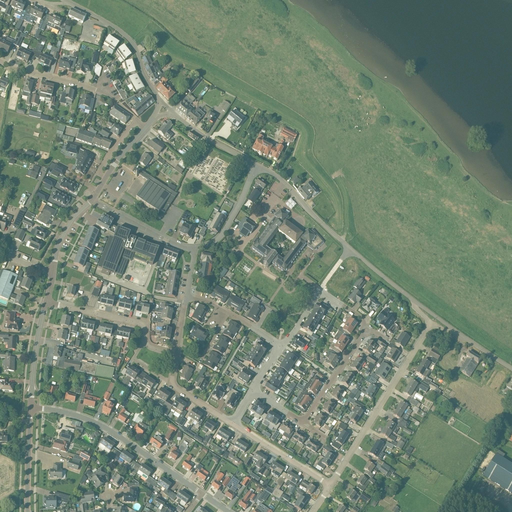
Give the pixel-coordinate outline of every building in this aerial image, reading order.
[(0,0),(0,7),(2,8),(2,9),(5,11),(6,10),(10,1),(8,0),(0,0)] [(17,10),(20,2),(14,0),(11,7),(17,10)] [(22,13),(26,5),(20,2),(17,10),(15,14),(20,17),(22,13)] [(33,22),(38,10),(33,8),(30,15),(26,14),(25,15),(23,20),(26,21),(27,19),(33,22)] [(68,17),(69,17),(83,23),(86,16),(71,9),(68,17)] [(44,13),(38,10),(33,22),(36,23),(37,22),(39,24),(44,13)] [(52,29),(57,18),(51,16),(47,27),(52,29)] [(57,18),(52,29),(58,32),(60,28),(62,29),(65,22),(62,21),(57,18)] [(103,45),(108,49),(115,39),(109,36),(103,45)] [(7,39),(7,38),(1,51),(7,53),(9,49),(11,46),(5,43),(7,39)] [(115,39),(108,49),(114,52),(120,43),(115,39)] [(18,53),(16,57),(21,60),(26,50),(28,46),(23,44),(21,47),(18,53)] [(116,52),(120,57),(128,50),(125,45),(116,52)] [(26,50),(21,60),(27,62),(29,59),(33,61),(37,52),(33,50),(32,52),(26,50)] [(128,50),(120,57),(123,62),(132,55),(128,50)] [(43,65),(48,56),(45,55),(44,57),(41,55),(38,63),(43,65)] [(145,68),(149,78),(151,77),(156,74),(157,74),(159,72),(160,71),(155,62),(152,63),(148,55),(142,58),(147,67),(145,68)] [(51,57),(48,56),(43,65),(49,68),(52,60),(50,59),(51,57)] [(76,60),(67,58),(67,61),(61,60),(58,68),(65,70),(66,69),(69,70),(70,68),(74,69),(76,60)] [(124,70),(135,67),(133,61),(122,64),(124,70)] [(87,64),(79,62),(76,72),(84,74),(85,72),(90,73),(92,66),(86,64),(87,64)] [(137,73),(135,67),(124,70),(126,76),(137,73)] [(170,72),(168,70),(167,72),(161,75),(159,72),(157,74),(156,74),(151,77),(149,78),(152,83),(157,80),(158,82),(170,72)] [(125,82),(128,86),(130,85),(134,83),(140,79),(137,75),(127,80),(125,82)] [(202,79),(198,76),(187,91),(190,93),(202,79)] [(167,81),(164,78),(161,80),(159,82),(161,84),(157,89),(168,101),(175,95),(164,84),(167,81)] [(133,89),(142,84),(140,79),(130,85),(133,89)] [(26,105),(30,106),(32,96),(30,95),(32,88),(33,83),(26,81),(24,92),(23,92),(22,97),(28,98),(26,105)] [(37,93),(36,97),(39,97),(44,99),(45,97),(48,85),(42,84),(41,89),(40,93),(37,93)] [(145,88),(142,84),(133,89),(135,94),(145,88)] [(45,97),(44,99),(50,100),(50,102),(52,103),(53,98),(51,98),(52,96),(53,91),(54,87),(48,85),(45,97)] [(75,92),(67,90),(66,94),(62,93),(59,103),(66,105),(67,99),(73,100),(75,92)] [(89,115),(91,116),(91,113),(94,103),(90,102),(91,97),(83,95),(82,100),(81,100),(79,106),(85,107),(84,110),(90,111),(89,115)] [(148,95),(143,100),(149,107),(154,101),(148,95)] [(32,96),(30,106),(31,104),(37,106),(39,98),(32,96)] [(186,118),(192,110),(189,107),(192,103),(191,103),(191,102),(186,98),(176,110),(186,118)] [(137,105),(143,112),(149,107),(143,100),(137,105)] [(230,105),(224,101),(219,109),(225,112),(230,105)] [(138,117),(143,112),(137,105),(131,110),(138,117)] [(130,116),(115,106),(109,115),(125,125),(130,116)] [(192,110),(186,118),(189,121),(193,116),(195,113),(197,114),(199,112),(200,111),(200,110),(198,108),(194,112),(192,110)] [(235,110),(227,120),(237,128),(245,118),(235,110)] [(204,115),(200,111),(199,112),(197,114),(195,113),(193,116),(189,121),(195,126),(204,115)] [(173,126),(167,121),(158,132),(168,141),(172,136),(168,132),(173,126)] [(114,125),(109,122),(107,125),(111,128),(111,127),(112,128),(110,132),(117,137),(122,129),(115,125),(114,125)] [(59,124),(56,138),(73,142),(74,138),(64,136),(66,125),(59,124)] [(297,135),(284,128),(280,136),(293,143),(297,135)] [(109,132),(104,129),(101,135),(104,137),(107,139),(111,134),(109,132)] [(79,130),(76,140),(91,145),(92,144),(100,147),(100,146),(107,149),(108,150),(112,142),(111,141),(108,140),(104,138),(103,138),(103,139),(95,135),(95,136),(88,133),(79,130)] [(200,138),(190,132),(188,136),(197,142),(200,138)] [(263,138),(260,136),(253,150),(257,152),(256,154),(262,156),(262,155),(267,157),(268,156),(277,161),(283,149),(275,144),(273,148),(271,148),(265,145),(266,143),(262,141),(263,138)] [(158,144),(154,140),(149,147),(153,150),(154,149),(159,153),(163,147),(164,145),(160,141),(158,144)] [(81,146),(68,142),(65,152),(78,155),(79,153),(83,155),(79,162),(79,161),(78,161),(76,165),(77,166),(74,172),(79,174),(79,173),(83,176),(92,161),(91,160),(93,156),(86,152),(85,152),(81,149),(80,149),(81,146)] [(151,159),(144,154),(138,163),(145,167),(151,159)] [(187,164),(182,160),(174,170),(181,174),(184,170),(187,164)] [(66,169),(56,164),(53,170),(62,175),(66,169)] [(139,170),(135,167),(132,173),(132,172),(135,174),(134,176),(137,177),(138,175),(147,181),(136,199),(148,208),(159,214),(161,211),(165,214),(177,195),(139,170)] [(44,177),(42,182),(52,188),(55,183),(44,177)] [(73,193),(74,192),(75,192),(77,188),(76,188),(77,186),(76,186),(64,179),(63,180),(61,179),(59,183),(61,184),(60,186),(60,187),(64,189),(64,190),(68,192),(69,191),(73,193)] [(259,179),(255,184),(256,184),(253,188),(255,189),(248,199),(254,203),(260,194),(263,189),(263,190),(267,185),(259,179)] [(306,202),(312,196),(313,197),(318,193),(311,185),(305,190),(302,187),(297,191),(306,202)] [(45,202),(48,197),(37,191),(35,196),(45,202)] [(68,200),(69,199),(69,198),(58,193),(56,192),(56,193),(53,192),(51,196),(53,197),(53,199),(52,199),(53,200),(65,206),(66,206),(66,204),(67,205),(70,201),(68,200)] [(42,211),(36,221),(41,224),(46,226),(51,217),(53,218),(56,212),(45,206),(42,211)] [(302,235),(285,222),(284,223),(283,222),(287,216),(280,210),(275,218),(274,220),(273,219),(268,226),(270,227),(259,242),(257,241),(252,248),(264,257),(259,264),(265,268),(267,268),(267,267),(268,267),(272,262),(284,271),(305,243),(314,250),(319,246),(323,242),(313,230),(310,233),(307,231),(303,237),(301,236),(302,235)] [(25,217),(31,221),(34,216),(27,212),(25,217)] [(213,221),(222,225),(226,218),(217,213),(213,221)] [(2,217),(0,223),(0,230),(1,231),(1,230),(3,231),(6,225),(9,226),(12,217),(3,214),(2,217)] [(97,267),(121,276),(127,260),(131,262),(132,259),(147,265),(148,262),(149,263),(149,264),(152,265),(159,249),(138,241),(137,243),(135,242),(136,240),(131,238),(131,239),(128,238),(130,233),(117,228),(117,229),(111,225),(113,222),(103,216),(100,221),(101,221),(101,223),(99,222),(98,224),(97,226),(96,226),(105,231),(104,233),(101,232),(101,233),(109,237),(97,267)] [(243,227),(239,233),(245,237),(248,233),(250,234),(251,233),(256,227),(247,220),(242,227),(243,227)] [(181,221),(179,226),(182,228),(179,234),(181,234),(180,235),(183,236),(184,236),(190,225),(181,221)] [(213,221),(208,228),(217,233),(222,225),(213,221)] [(197,234),(199,230),(190,225),(184,236),(190,239),(193,232),(197,234)] [(45,236),(47,233),(42,231),(35,228),(33,231),(36,232),(34,236),(39,238),(43,240),(44,240),(45,240),(46,240),(47,239),(46,237),(45,236)] [(89,228),(87,234),(97,237),(99,232),(89,228)] [(26,233),(18,230),(14,239),(21,242),(26,233)] [(87,234),(85,238),(95,242),(97,237),(87,234)] [(42,244),(29,238),(28,242),(31,243),(29,247),(34,249),(34,250),(35,251),(36,251),(37,251),(38,251),(42,244)] [(85,238),(83,243),(93,247),(95,242),(85,238)] [(83,243),(81,249),(91,252),(93,247),(83,243)] [(162,256),(167,258),(170,249),(165,247),(162,256)] [(78,254),(87,258),(89,253),(80,249),(78,254)] [(171,260),(176,261),(179,253),(174,251),(171,260)] [(87,258),(78,254),(76,259),(87,264),(85,263),(87,258)] [(212,256),(202,254),(197,283),(208,285),(212,262),(211,262),(212,256)] [(87,264),(76,259),(73,265),(79,267),(78,271),(82,273),(84,273),(85,269),(87,264)] [(344,281),(352,271),(348,268),(348,269),(345,266),(339,274),(339,275),(340,276),(338,278),(341,281),(342,279),(344,281)] [(0,296),(9,300),(9,298),(11,294),(16,281),(17,278),(17,277),(3,271),(0,279),(0,296)] [(169,271),(168,277),(178,279),(179,273),(170,271),(169,271)] [(353,284),(358,277),(356,275),(355,274),(356,274),(352,271),(344,281),(347,283),(346,284),(349,287),(351,284),(352,285),(353,284)] [(24,280),(17,278),(16,281),(20,283),(18,289),(20,290),(21,288),(28,291),(32,282),(24,279),(24,280)] [(354,287),(358,290),(364,282),(360,279),(354,287)] [(103,284),(97,281),(91,296),(97,298),(103,284)] [(75,289),(69,287),(68,296),(74,297),(74,296),(78,297),(78,294),(75,293),(75,289)] [(218,299),(222,291),(219,289),(218,289),(216,287),(210,296),(213,298),(214,296),(218,299)] [(108,298),(106,305),(112,307),(114,299),(111,298),(113,289),(110,289),(109,293),(108,298)] [(166,290),(165,296),(175,298),(176,291),(166,290)] [(222,291),(218,299),(222,301),(221,303),(224,304),(229,295),(226,293),(222,291)] [(361,295),(355,291),(348,299),(349,299),(355,303),(354,304),(356,302),(358,303),(362,298),(360,296),(361,295)] [(11,294),(9,298),(16,301),(14,305),(22,308),(25,299),(18,296),(17,297),(11,294)] [(101,297),(100,304),(106,305),(108,298),(102,296),(101,297)] [(118,308),(124,310),(126,302),(122,301),(123,297),(118,296),(116,305),(118,306),(118,308)] [(229,305),(234,308),(238,300),(234,297),(234,298),(231,296),(226,305),(228,307),(229,305)] [(252,297),(249,302),(255,305),(253,308),(252,307),(251,310),(250,311),(259,316),(261,311),(262,312),(264,310),(259,307),(258,306),(260,302),(252,297)] [(379,306),(370,299),(369,300),(362,308),(368,313),(370,311),(371,312),(373,310),(376,311),(379,306)] [(238,300),(234,308),(238,310),(237,312),(239,313),(245,304),(241,302),(241,301),(238,300)] [(136,312),(142,314),(144,301),(142,301),(141,305),(137,304),(136,312)] [(152,310),(151,312),(172,316),(173,310),(173,306),(161,304),(160,309),(163,309),(162,312),(157,311),(152,310)] [(197,308),(195,312),(203,316),(206,312),(207,313),(209,310),(200,305),(198,308),(197,308)] [(321,308),(317,305),(314,310),(323,315),(322,316),(324,316),(328,308),(323,305),(321,308)] [(382,322),(380,325),(387,330),(394,320),(387,315),(388,312),(388,311),(386,309),(385,309),(383,312),(378,319),(382,322)] [(320,320),(322,316),(323,315),(314,310),(311,315),(320,320)] [(249,315),(247,318),(256,323),(258,321),(256,320),(259,316),(250,311),(248,314),(249,315)] [(15,314),(6,312),(5,324),(7,325),(7,330),(17,331),(19,321),(16,321),(16,320),(14,320),(15,314)] [(158,316),(157,323),(164,324),(165,320),(171,321),(172,316),(151,312),(151,313),(156,314),(156,316),(158,316)] [(201,321),(203,316),(195,312),(193,315),(194,315),(192,319),(201,324),(202,321),(201,321)] [(317,325),(320,320),(311,315),(309,319),(317,325)] [(346,325),(353,330),(357,324),(351,321),(353,318),(348,315),(345,319),(347,321),(344,324),(346,325)] [(63,326),(62,329),(77,332),(78,328),(68,326),(70,319),(63,317),(61,326),(63,326)] [(314,329),(317,325),(309,319),(306,324),(314,329)] [(228,329),(236,333),(238,330),(237,329),(239,326),(230,321),(229,324),(230,324),(228,329)] [(400,325),(399,324),(396,322),(388,331),(393,335),(395,331),(400,325)] [(164,324),(157,323),(155,333),(171,335),(171,330),(164,328),(164,324)] [(314,329),(306,324),(303,329),(307,332),(306,334),(309,336),(311,337),(315,330),(314,329)] [(193,337),(197,339),(202,331),(197,328),(198,327),(196,325),(191,335),(194,336),(193,337)] [(337,331),(340,332),(343,334),(344,332),(350,335),(353,330),(346,325),(342,330),(339,328),(337,331)] [(76,335),(77,332),(62,329),(62,332),(59,332),(57,340),(65,342),(66,336),(69,336),(70,333),(76,335)] [(234,337),(236,333),(228,329),(225,333),(224,332),(223,334),(232,340),(233,337),(234,337)] [(130,332),(124,331),(122,338),(129,340),(130,332)] [(206,333),(202,331),(197,339),(200,341),(201,340),(204,342),(209,333),(207,332),(206,333)] [(339,340),(338,342),(345,347),(349,342),(343,338),(345,336),(343,334),(340,332),(336,338),(339,340)] [(171,335),(155,333),(155,335),(161,336),(160,339),(156,338),(156,342),(163,344),(163,340),(170,341),(171,335)] [(392,340),(390,344),(399,349),(400,347),(403,348),(406,343),(405,343),(408,337),(402,333),(396,342),(392,340)] [(8,335),(0,334),(0,339),(4,339),(4,343),(8,343),(8,350),(16,350),(16,345),(15,345),(15,344),(16,344),(16,339),(8,339),(8,335)] [(220,339),(217,344),(226,348),(228,345),(227,344),(229,341),(220,336),(219,338),(220,339)] [(309,336),(307,338),(313,342),(311,345),(315,348),(318,341),(311,337),(309,336)] [(296,339),(292,346),(296,349),(297,347),(303,351),(306,346),(307,347),(310,342),(303,337),(300,341),(296,339)] [(256,343),(253,348),(255,349),(264,354),(267,350),(261,346),(263,343),(258,340),(256,343)] [(368,341),(365,345),(373,351),(375,348),(377,349),(378,347),(368,341)] [(387,345),(379,341),(377,344),(385,349),(387,345)] [(341,353),(345,347),(338,342),(336,345),(332,343),(329,348),(334,352),(336,349),(341,353)] [(226,348),(217,344),(215,348),(214,347),(212,349),(221,355),(223,351),(224,352),(226,348)] [(397,352),(399,349),(390,344),(388,347),(392,350),(386,358),(394,363),(396,359),(395,358),(399,353),(397,352)] [(373,351),(365,345),(362,350),(370,355),(369,357),(368,356),(366,360),(374,365),(376,362),(371,358),(373,354),(372,353),(373,351)] [(55,348),(53,357),(57,358),(57,361),(59,362),(62,362),(65,362),(65,361),(66,361),(67,358),(64,357),(64,354),(68,354),(69,351),(65,350),(60,349),(55,348)] [(253,352),(252,353),(261,359),(264,354),(255,349),(253,348),(255,349),(253,352)] [(424,360),(420,367),(429,372),(432,366),(434,367),(438,361),(437,361),(441,356),(432,350),(429,356),(432,358),(430,362),(430,363),(430,364),(424,360)] [(328,352),(325,357),(337,365),(340,360),(335,357),(336,354),(331,351),(330,353),(328,352)] [(209,359),(217,364),(219,361),(218,360),(220,357),(211,352),(210,354),(211,355),(209,359)] [(470,378),(482,359),(469,352),(466,356),(468,358),(459,371),(470,378)] [(252,353),(249,358),(258,363),(261,359),(252,353)] [(59,362),(58,367),(63,369),(78,372),(95,376),(112,379),(114,369),(97,366),(80,362),(80,364),(77,363),(79,355),(75,354),(74,362),(66,361),(65,361),(65,362),(62,362),(59,362)] [(288,355),(285,359),(296,366),(299,361),(301,363),(303,360),(294,355),(293,357),(288,355)] [(337,365),(325,357),(328,359),(326,362),(325,361),(322,365),(327,368),(329,366),(334,369),(337,365)] [(13,359),(5,358),(5,371),(14,372),(14,367),(13,367),(13,359)] [(245,361),(243,364),(248,368),(249,365),(250,365),(255,368),(258,363),(249,358),(246,362),(245,361)] [(357,358),(354,363),(361,368),(364,363),(357,358)] [(217,364),(209,359),(206,363),(205,363),(203,365),(212,370),(214,367),(215,368),(217,364)] [(285,359),(282,364),(291,369),(293,366),(293,365),(294,365),(295,366),(296,366),(285,359)] [(239,362),(237,366),(243,371),(241,374),(239,373),(241,374),(249,380),(252,375),(253,375),(247,371),(249,368),(248,368),(243,364),(239,362)] [(361,368),(354,363),(351,368),(358,373),(361,368)] [(193,367),(187,364),(185,367),(183,370),(185,371),(183,374),(182,373),(180,378),(187,382),(192,375),(191,374),(193,371),(192,370),(193,367)] [(280,368),(279,369),(287,374),(288,374),(291,376),(294,371),(291,369),(282,364),(280,368)] [(382,364),(379,369),(387,374),(390,369),(382,364)] [(124,386),(135,370),(130,367),(127,371),(124,369),(120,374),(124,376),(125,375),(128,377),(125,381),(123,380),(121,384),(124,386)] [(429,372),(420,367),(416,373),(422,377),(425,378),(429,372)] [(383,380),(387,374),(379,369),(375,375),(383,380)] [(131,379),(137,383),(141,377),(138,375),(139,373),(135,370),(124,386),(127,388),(128,385),(128,384),(131,379)] [(274,375),(283,380),(285,381),(288,377),(277,370),(274,375)] [(232,373),(229,378),(232,380),(234,381),(236,382),(238,384),(240,381),(246,385),(249,380),(241,374),(239,373),(237,375),(237,376),(236,376),(232,373)] [(344,378),(351,383),(355,378),(347,373),(344,378)] [(198,376),(195,381),(198,383),(195,388),(202,392),(205,387),(208,384),(202,380),(203,379),(204,377),(202,376),(199,374),(198,376)] [(274,375),(271,379),(280,385),(283,380),(274,375)] [(144,380),(141,377),(137,383),(140,385),(139,387),(139,388),(141,389),(140,391),(142,393),(151,380),(146,377),(144,380)] [(311,379),(307,384),(318,391),(322,386),(318,383),(320,381),(314,377),(312,380),(311,379)] [(365,381),(373,386),(376,381),(373,379),(370,377),(370,378),(368,377),(365,381)] [(348,388),(351,383),(344,378),(341,383),(348,388)] [(6,384),(6,380),(0,379),(0,385),(1,386),(0,391),(5,391),(4,392),(8,392),(12,392),(13,384),(6,384)] [(271,379),(268,383),(277,389),(280,385),(271,379)] [(155,383),(151,380),(142,393),(144,394),(147,389),(150,391),(148,394),(151,396),(155,390),(152,388),(155,383)] [(232,380),(228,388),(232,390),(236,382),(234,381),(232,380)] [(426,393),(429,388),(422,384),(420,386),(411,381),(407,387),(416,393),(419,389),(426,393)] [(422,384),(429,388),(435,392),(437,389),(430,384),(423,381),(422,384)] [(106,393),(103,399),(107,401),(110,395),(115,385),(111,383),(106,393)] [(277,389),(268,383),(265,388),(274,394),(277,389)] [(312,394),(315,396),(318,391),(307,384),(303,391),(304,392),(310,396),(312,394)] [(376,389),(371,385),(368,391),(364,388),(361,393),(365,395),(364,396),(371,400),(374,395),(373,394),(376,389)] [(57,388),(50,386),(47,395),(54,397),(56,390),(57,390),(57,388)] [(212,397),(211,397),(218,401),(218,400),(219,398),(222,399),(224,395),(228,397),(232,390),(228,388),(225,392),(223,391),(224,391),(217,387),(212,397)] [(416,393),(407,387),(403,394),(410,398),(413,399),(416,393)] [(334,389),(333,391),(341,397),(344,392),(337,388),(336,390),(334,389)] [(158,404),(166,392),(161,389),(156,397),(159,399),(156,404),(149,400),(147,404),(154,409),(154,408),(155,409),(158,404)] [(228,397),(226,399),(229,401),(229,402),(228,402),(226,406),(232,409),(234,406),(235,407),(237,404),(236,403),(238,399),(233,395),(235,392),(232,390),(228,397)] [(297,399),(308,406),(311,401),(308,399),(310,396),(304,392),(303,391),(297,399)] [(338,401),(341,397),(333,391),(331,394),(333,395),(331,397),(338,401)] [(170,403),(167,401),(170,395),(166,392),(158,404),(166,409),(170,403)] [(69,393),(66,393),(64,400),(74,403),(76,396),(68,394),(69,393)] [(95,401),(96,399),(86,396),(85,399),(83,405),(94,408),(96,402),(95,401)] [(170,403),(166,409),(170,411),(171,410),(175,413),(182,403),(177,399),(174,405),(170,403)] [(305,411),(308,406),(297,399),(294,404),(296,405),(294,408),(300,412),(301,409),(305,411)] [(324,405),(332,410),(335,406),(329,401),(327,404),(325,403),(324,405)] [(361,411),(363,407),(353,401),(351,403),(353,404),(352,406),(355,407),(351,413),(354,415),(359,418),(363,412),(361,411)] [(113,403),(111,402),(109,402),(108,404),(105,402),(103,407),(104,408),(102,412),(103,412),(102,413),(107,416),(107,414),(109,415),(112,409),(113,406),(114,405),(113,403)] [(186,405),(182,403),(175,413),(180,416),(186,405)] [(250,405),(247,410),(255,414),(253,417),(254,417),(261,406),(256,403),(253,407),(250,405)] [(401,403),(397,410),(406,415),(409,417),(412,412),(409,410),(410,409),(407,407),(401,403)] [(329,415),(332,410),(324,405),(322,407),(324,408),(322,410),(329,415)] [(261,406),(254,417),(259,420),(260,418),(262,419),(265,415),(263,413),(265,409),(261,406)] [(119,415),(120,415),(118,419),(124,424),(127,418),(123,415),(125,411),(123,409),(119,415)] [(190,426),(198,413),(193,410),(188,418),(191,420),(188,425),(190,426)] [(403,420),(406,415),(397,410),(393,416),(402,421),(400,424),(405,427),(407,423),(403,420)] [(145,418),(137,412),(131,420),(137,424),(133,430),(141,436),(148,428),(141,423),(145,418)] [(265,415),(262,419),(269,424),(269,425),(275,415),(270,412),(268,416),(265,415)] [(202,416),(198,413),(190,426),(191,427),(194,422),(197,424),(194,428),(198,430),(202,423),(205,418),(202,417),(202,416)] [(275,415),(269,425),(277,430),(280,425),(278,423),(280,419),(275,415)] [(316,416),(315,418),(323,424),(325,422),(326,419),(320,415),(318,417),(316,416)] [(355,424),(359,418),(354,415),(350,421),(355,424)] [(323,424),(315,418),(314,420),(315,422),(314,424),(320,428),(323,424)] [(215,426),(208,422),(202,431),(206,433),(208,430),(211,433),(215,426)] [(389,422),(385,429),(392,433),(395,435),(399,428),(402,430),(404,428),(398,424),(396,426),(389,422)] [(279,430),(284,433),(289,425),(287,423),(286,425),(284,423),(279,430)] [(347,427),(341,423),(338,428),(344,432),(347,427)] [(177,430),(170,425),(168,428),(175,433),(177,430)] [(292,426),(289,425),(284,433),(289,436),(293,429),(291,428),(292,426)] [(74,431),(64,428),(63,432),(62,431),(62,434),(61,433),(60,434),(59,437),(59,438),(60,438),(60,440),(69,443),(72,434),(73,434),(74,431)] [(392,433),(385,429),(381,435),(388,439),(392,441),(394,442),(396,439),(390,435),(392,433)] [(222,439),(226,433),(220,430),(216,436),(222,439)] [(174,433),(171,431),(165,439),(169,442),(174,433)] [(279,434),(276,431),(270,440),(274,442),(279,434)] [(293,439),(297,442),(303,433),(301,432),(300,434),(297,432),(293,439)] [(342,432),(339,437),(345,441),(348,436),(342,432)] [(231,436),(226,433),(222,439),(224,441),(222,443),(225,445),(227,442),(231,436)] [(305,435),(303,433),(297,442),(302,445),(306,438),(304,436),(305,435)] [(204,442),(203,445),(206,447),(207,444),(211,439),(212,437),(208,435),(204,442)] [(155,436),(150,443),(159,449),(163,444),(161,443),(160,442),(161,440),(158,438),(157,438),(155,436)] [(339,437),(336,442),(334,442),(331,447),(337,451),(341,446),(345,441),(339,437)] [(105,448),(110,442),(105,439),(103,441),(100,438),(94,450),(96,452),(98,448),(103,451),(105,448)] [(289,440),(286,438),(280,446),(284,448),(289,440)] [(406,441),(401,439),(400,441),(399,441),(397,445),(395,448),(401,451),(404,444),(406,441)] [(63,443),(55,441),(53,448),(61,450),(60,451),(66,453),(69,443),(63,442),(63,443)] [(239,450),(243,444),(238,441),(234,447),(239,450)] [(309,452),(316,442),(314,441),(313,442),(310,441),(306,447),(310,450),(309,452)] [(111,460),(112,458),(117,451),(113,448),(115,446),(110,442),(105,448),(110,452),(108,455),(110,456),(108,458),(111,460)] [(188,444),(184,442),(179,450),(185,454),(188,449),(185,447),(188,444)] [(318,443),(316,442),(309,452),(312,454),(313,452),(315,453),(319,447),(317,445),(318,443)] [(373,448),(384,455),(382,454),(386,447),(392,450),(394,447),(386,442),(384,446),(377,442),(373,448)] [(248,447),(243,444),(239,450),(244,454),(248,447)] [(175,461),(178,456),(177,456),(178,453),(175,451),(177,449),(174,448),(171,453),(172,453),(169,457),(175,461)] [(384,455),(373,448),(369,455),(376,458),(378,459),(376,463),(382,467),(384,464),(380,461),(384,455)] [(91,456),(82,451),(79,457),(88,462),(91,456)] [(117,451),(112,458),(117,461),(119,458),(124,462),(128,455),(123,452),(122,454),(117,451)] [(229,454),(225,452),(222,456),(227,459),(228,457),(233,460),(234,457),(233,456),(234,454),(230,452),(229,454)] [(253,465),(255,466),(263,455),(258,452),(257,453),(252,461),(254,463),(253,465)] [(328,454),(325,459),(331,463),(334,458),(328,454)] [(128,455),(124,462),(129,465),(127,468),(131,471),(136,464),(132,461),(133,459),(128,455)] [(268,458),(263,455),(255,466),(255,467),(259,469),(262,465),(263,466),(267,459),(268,458)] [(503,459),(497,455),(485,473),(495,480),(507,461),(503,459)] [(192,457),(189,456),(185,461),(182,466),(190,471),(193,467),(188,463),(192,457)] [(252,461),(247,459),(242,469),(244,470),(246,466),(248,467),(252,461)] [(328,468),(331,463),(325,459),(323,461),(321,459),(317,466),(323,470),(325,467),(328,468)] [(495,480),(504,486),(511,474),(511,464),(507,461),(495,480)] [(69,462),(67,467),(78,471),(79,465),(72,463),(69,462)] [(271,474),(273,475),(279,465),(275,462),(274,464),(274,463),(270,470),(272,471),(271,474)] [(138,471),(143,475),(147,469),(142,465),(141,467),(136,464),(131,471),(130,474),(134,477),(136,474),(138,471)] [(199,464),(196,469),(197,469),(200,471),(199,472),(196,476),(204,481),(207,477),(202,473),(204,471),(202,469),(203,467),(199,464)] [(375,468),(369,464),(364,470),(366,471),(364,474),(372,479),(374,477),(370,474),(373,470),(376,473),(378,471),(374,468),(375,468)] [(61,465),(54,465),(53,471),(50,471),(50,473),(49,474),(49,476),(50,477),(50,479),(62,479),(62,470),(60,470),(61,465)] [(274,483),(277,485),(281,480),(278,479),(280,476),(284,470),(283,469),(284,468),(279,465),(273,475),(278,478),(274,483)] [(382,467),(379,471),(386,476),(389,472),(382,467)] [(101,469),(93,474),(92,473),(87,477),(90,481),(91,480),(94,485),(97,489),(98,488),(104,484),(102,481),(103,480),(102,479),(101,478),(105,475),(103,470),(101,469)] [(147,469),(143,475),(141,477),(144,479),(146,477),(148,478),(152,472),(147,469)] [(287,487),(295,475),(290,472),(289,473),(286,477),(285,479),(288,481),(284,486),(287,487)] [(251,474),(249,476),(258,482),(260,479),(251,473),(251,474)] [(224,476),(221,474),(215,482),(214,482),(211,486),(218,491),(222,485),(225,488),(230,480),(226,477),(224,480),(222,479),(224,476)] [(295,475),(287,487),(288,485),(293,488),(289,493),(292,495),(300,483),(298,481),(299,479),(299,478),(295,475)] [(123,480),(118,476),(112,484),(118,488),(123,480)] [(251,478),(247,476),(242,485),(246,488),(251,478)] [(366,481),(361,477),(357,483),(359,485),(357,488),(363,492),(369,483),(366,481)] [(157,489),(160,491),(166,482),(161,478),(158,483),(157,485),(159,486),(157,489)] [(228,492),(225,496),(231,501),(234,497),(235,496),(233,495),(237,489),(239,490),(241,487),(238,485),(240,482),(233,478),(226,487),(229,489),(231,485),(233,486),(230,490),(229,490),(228,491),(228,492)] [(379,485),(370,479),(368,481),(373,485),(374,484),(377,487),(379,485)] [(139,484),(133,480),(132,483),(127,486),(128,488),(135,485),(135,486),(137,485),(139,484)] [(284,482),(281,480),(277,485),(274,491),(273,492),(271,495),(276,498),(279,500),(281,501),(282,499),(280,498),(283,493),(279,490),(284,482)] [(165,494),(164,494),(167,496),(166,498),(168,500),(169,498),(172,493),(170,492),(168,494),(166,492),(171,485),(166,482),(162,488),(165,490),(163,493),(165,494)] [(310,486),(303,482),(300,486),(304,488),(304,487),(307,488),(305,492),(310,495),(315,489),(310,486)] [(137,489),(130,489),(130,494),(129,495),(124,495),(124,503),(134,503),(134,499),(137,499),(137,489)] [(264,491),(258,499),(261,501),(262,500),(265,502),(271,495),(264,491)] [(360,497),(351,491),(346,498),(351,502),(355,504),(360,497)] [(179,505),(185,495),(180,492),(176,498),(179,500),(177,503),(179,505)] [(256,497),(249,492),(242,501),(238,506),(245,510),(248,506),(246,504),(250,499),(253,501),(256,497)] [(84,504),(86,504),(91,503),(91,500),(94,499),(93,493),(84,494),(84,498),(81,498),(82,504),(84,504)] [(370,500),(362,494),(360,497),(368,503),(370,500)] [(63,503),(67,504),(70,498),(61,495),(60,499),(64,500),(63,503)] [(190,499),(185,495),(179,505),(181,501),(186,505),(190,499)] [(301,497),(297,502),(304,506),(307,501),(301,497)] [(46,508),(56,508),(56,498),(46,499),(46,501),(45,501),(45,502),(45,503),(45,504),(45,505),(45,506),(46,506),(46,508)] [(172,511),(173,511),(164,506),(166,503),(157,498),(155,502),(161,505),(158,510),(162,511),(172,511)] [(304,506),(297,502),(294,507),(300,511),(304,506)]
